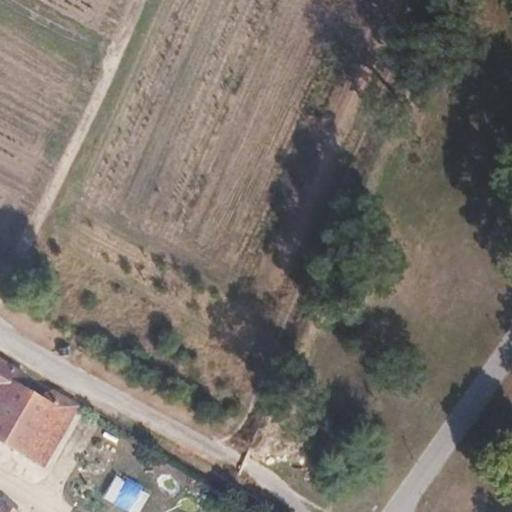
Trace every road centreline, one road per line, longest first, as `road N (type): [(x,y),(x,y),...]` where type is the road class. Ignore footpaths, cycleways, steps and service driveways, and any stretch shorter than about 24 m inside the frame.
road 1 (track): [(0,332),(246,470),(304,511)]
road 2 (track): [(132,0),(0,288)]
